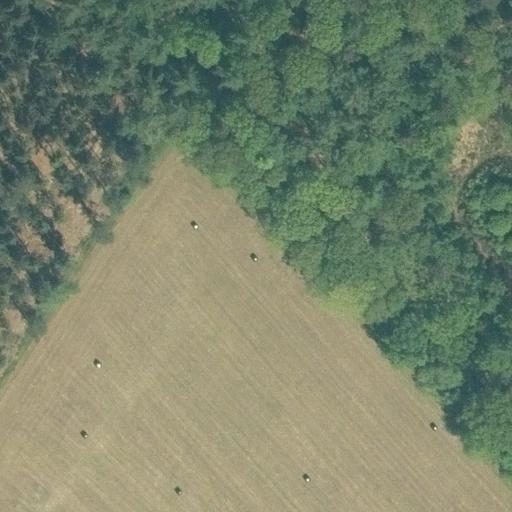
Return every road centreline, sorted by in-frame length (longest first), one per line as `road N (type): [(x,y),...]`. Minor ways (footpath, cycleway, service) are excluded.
road 1 (track): [(257,0),(259,27),(285,45),(459,0)]
road 2 (track): [(265,36),(174,135),(134,195)]
